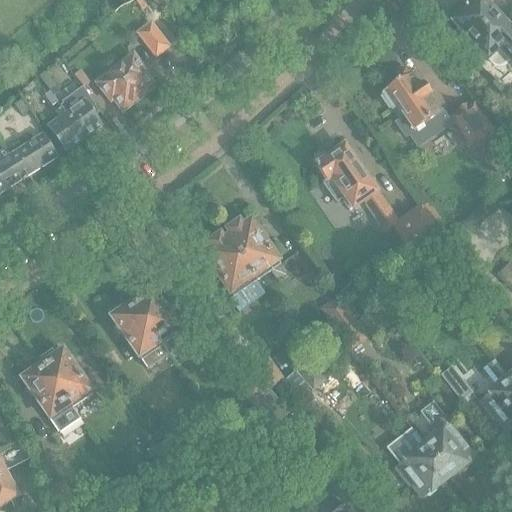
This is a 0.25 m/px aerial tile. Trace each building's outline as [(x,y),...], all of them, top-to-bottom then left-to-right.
[(511,32),(481,0),(476,0),(452,23),(488,61),(488,60),(494,66),(497,67),(502,67),(505,65),(509,61),(511,63),(511,32)] [(168,48),(151,26),(139,35),(156,57),(168,48)] [(117,42),(126,52),(131,48),(122,38),(117,42)] [(115,71),(139,102),(154,89),(145,77),(147,75),(133,58),(115,71)] [(123,114),(139,102),(115,71),(97,85),(111,104),(114,102),(123,114)] [(452,128),(449,123),(443,114),(440,116),(431,104),(434,102),(413,74),(410,76),(409,74),(405,71),(400,71),(398,72),(397,76),(398,81),(399,83),(382,96),(393,111),(397,108),(406,121),(396,127),(415,153),(424,147),(452,128)] [(44,74),(38,78),(50,93),(54,98),(59,93),(44,74)] [(74,78),(82,89),(87,84),(79,74),(74,78)] [(52,108),(58,104),(54,98),(50,93),(45,97),(52,108)] [(15,107),(22,117),(30,112),(24,102),(15,107)] [(61,109),(84,141),(103,128),(85,102),(72,111),(67,105),(61,109)] [(471,145),(493,131),(475,104),(454,118),(471,145)] [(65,154),(84,141),(61,109),(55,113),(60,120),(47,129),(65,154)] [(41,170),(58,159),(43,136),(26,147),(41,170)] [(24,181),(41,170),(26,147),(9,157),(5,151),(24,181)] [(398,222),(390,212),(372,185),(371,186),(345,148),(329,159),(324,155),(320,155),(316,158),(314,162),(315,167),(319,174),(325,182),(322,184),(331,197),(340,191),(353,210),(363,203),(375,222),(384,216),(409,254),(417,248),(424,259),(447,243),(421,206),(398,222)] [(24,181),(5,151),(0,153),(0,180),(7,191),(24,181)] [(511,190),(498,203),(511,217),(511,190)] [(222,235),(256,282),(269,273),(278,285),(288,278),(280,265),(251,223),(242,229),(239,224),(222,235)] [(244,290),(256,282),(222,235),(207,245),(211,251),(203,257),(232,299),(233,298),(239,307),(250,300),(244,290)] [(511,262),(497,276),(511,293),(511,262)] [(143,289),(128,299),(132,305),(169,357),(190,342),(154,290),(147,295),(143,289)] [(169,357),(132,305),(128,299),(115,308),(119,314),(111,319),(147,371),(169,357)] [(338,336),(354,323),(338,300),(321,311),(338,336)] [(338,336),(349,352),(366,340),(354,323),(338,336)] [(63,353),(56,358),(52,352),(38,362),(69,407),(90,393),(63,353)] [(264,396),(279,385),(285,381),(268,359),(248,374),(264,396)] [(50,421),(69,407),(38,362),(25,370),(29,376),(22,381),(50,421)] [(303,401),(312,392),(313,392),(324,383),(307,362),(296,372),(299,376),(289,384),(303,401)] [(441,377),(461,403),(472,395),(452,369),(441,377)] [(251,406),(264,396),(248,374),(234,384),(251,406)] [(507,434),(511,430),(511,383),(507,376),(495,386),(498,389),(479,403),(494,422),(496,420),(507,434)] [(271,393),(241,418),(259,440),(289,415),(271,393)] [(421,415),(431,429),(435,433),(422,443),(450,479),(470,464),(469,463),(476,458),(434,405),(421,415)] [(0,450),(0,451),(18,442),(3,414),(0,415),(0,450)] [(163,445),(178,467),(192,457),(177,436),(163,445)] [(429,496),(450,479),(422,443),(410,452),(413,456),(403,464),(403,463),(394,470),(408,489),(411,487),(424,502),(430,497),(429,496)] [(165,476),(178,467),(163,445),(150,455),(165,476)] [(0,467),(0,507),(17,499),(0,467)] [(232,494),(223,480),(215,486),(225,499),(232,494)] [(62,511),(76,506),(65,483),(49,490),(59,511),(62,511)]
